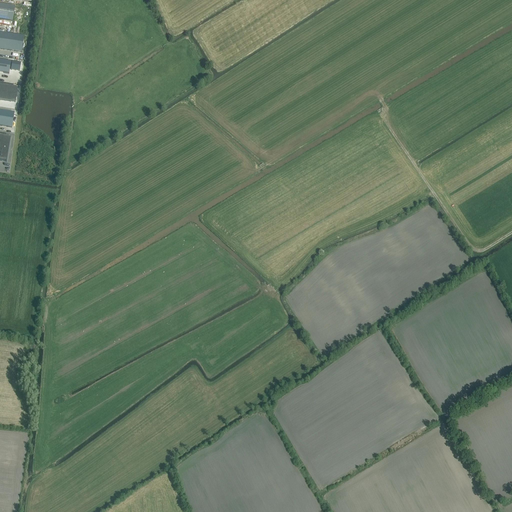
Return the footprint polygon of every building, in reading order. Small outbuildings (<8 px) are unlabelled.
[(0,4),(0,19),(12,22),(15,7),(0,4)] [(24,36),(0,32),(0,49),(22,53),(24,36)] [(0,72),(9,74),(11,62),(0,59),(0,72)] [(0,85),(0,100),(15,103),(18,88),(0,85)] [(14,113),(0,110),(0,126),(12,128),(14,113)] [(0,160),(7,162),(10,137),(0,135),(0,160)]
